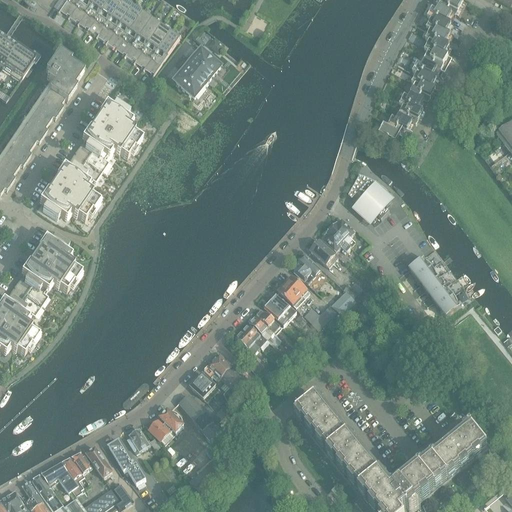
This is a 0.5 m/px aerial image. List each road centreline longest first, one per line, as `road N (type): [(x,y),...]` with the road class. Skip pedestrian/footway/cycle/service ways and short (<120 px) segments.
road 1 (residential): [(0,495),(151,407),(328,202)]
road 2 (residential): [(328,202),(418,0)]
road 3 (residential): [(11,211),(110,65)]
road 4 (residential): [(418,136),(492,10),(473,0)]
road 5 (residential): [(328,202),(374,244),(429,327)]
road 6 (residential): [(309,493),(287,464),(273,417),(314,383)]
road 7 (residential): [(110,65),(6,0)]
